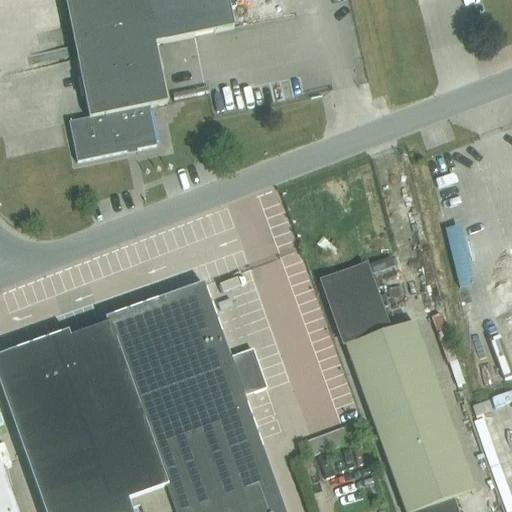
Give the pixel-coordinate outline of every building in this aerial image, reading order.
[(63,0),(89,120),(68,125),(76,165),(156,148),(148,109),(167,105),(155,47),(233,30),(226,0),(63,0)] [(457,286),(471,283),(456,225),(442,229),(457,286)] [(369,276),(394,267),(390,257),(365,266),(369,276)] [(283,511),(264,459),(258,441),(253,429),(251,424),(247,412),(243,402),(242,400),(266,391),(252,353),(230,361),(223,344),(202,286),(105,322),(107,328),(69,341),(67,335),(0,360),(0,391),(42,511),(130,511),(140,509),(141,511),(283,511)] [(456,511),(453,501),(473,493),(413,324),(345,349),(403,511),(456,511)] [(355,442),(349,427),(305,444),(311,459),(355,442)] [(15,511),(0,469),(0,511),(15,511)]
